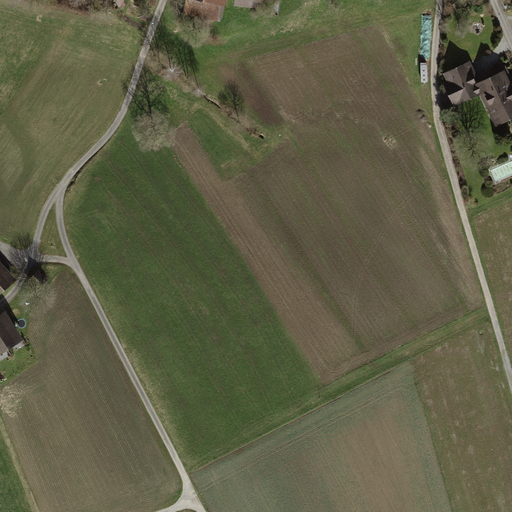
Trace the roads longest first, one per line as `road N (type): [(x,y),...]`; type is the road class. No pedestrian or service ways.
road 1 (track): [(195,500),(67,249),(58,214),(58,189),(119,118),(164,0)]
road 2 (track): [(511,382),(436,110),(440,0)]
road 3 (track): [(0,304),(19,286),(58,189)]
